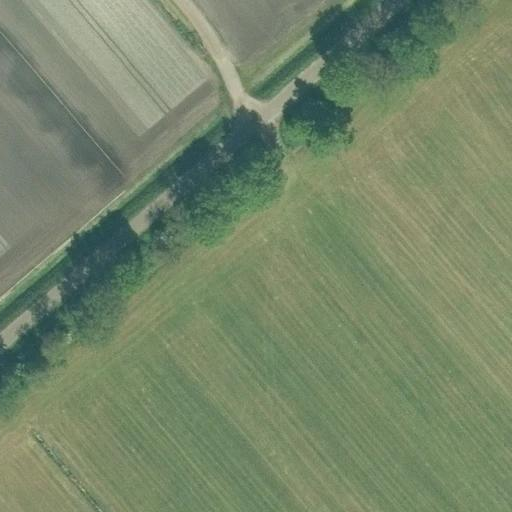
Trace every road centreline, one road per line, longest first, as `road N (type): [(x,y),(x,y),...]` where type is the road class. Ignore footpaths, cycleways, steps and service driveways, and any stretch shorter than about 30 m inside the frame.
road 1 (unclassified): [(0,338),(392,0)]
road 2 (track): [(248,123),(217,44),(178,0)]
